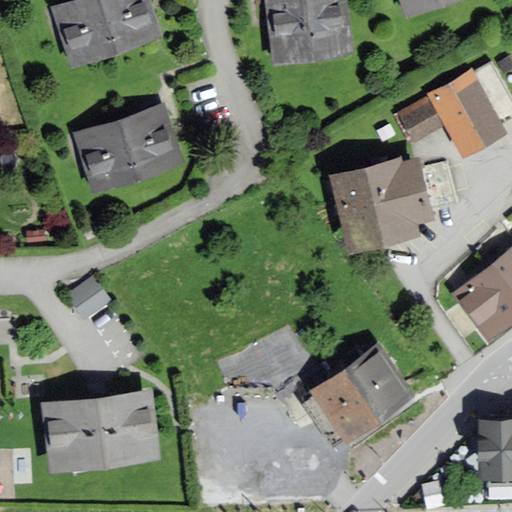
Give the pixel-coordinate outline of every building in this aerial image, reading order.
[(146,0),(86,0),(57,10),(75,63),(159,35),(146,0)] [(344,0),(268,0),(277,59),(351,49),(344,0)] [(404,0),(408,13),(448,0),(404,0)] [(511,132),(470,65),(401,107),(421,141),(446,125),(466,159),(511,132)] [(161,107),(78,135),(96,189),(179,161),(161,107)] [(436,233),(418,152),(331,171),(349,253),(436,233)] [(511,248),(452,294),(488,346),(511,327),(511,248)] [(94,275),(68,293),(85,319),(112,300),(94,275)] [(383,340),(313,392),(347,450),(422,399),(383,340)] [(157,388),(42,405),(52,475),(167,458),(157,388)] [(511,414),(487,416),(491,486),(511,484),(511,414)]
